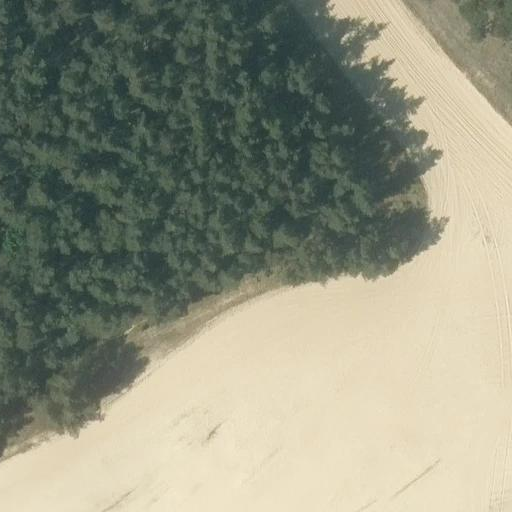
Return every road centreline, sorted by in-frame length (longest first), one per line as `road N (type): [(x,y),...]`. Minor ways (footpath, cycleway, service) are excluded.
road 1 (track): [(0,484),(161,376),(332,306),(511,273)]
road 2 (track): [(511,175),(437,106),(353,0)]
